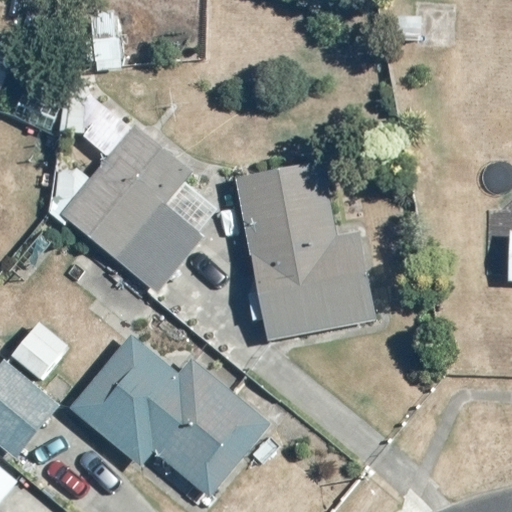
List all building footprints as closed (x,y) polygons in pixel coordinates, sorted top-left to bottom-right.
[(120,68),(124,14),(95,12),(91,66),(120,68)] [(220,211),(185,182),(192,174),(111,107),(84,139),(111,162),(65,217),(160,297),(206,241),(200,236),(220,211)] [(322,161),(236,177),(267,343),(378,322),(361,232),(337,236),(322,161)] [(72,347),(33,317),(6,352),(45,382),(72,347)] [(179,374),(132,334),(72,407),(142,465),(152,452),(210,499),(273,424),(193,358),(179,374)] [(61,409),(4,363),(0,368),(0,446),(19,462),(61,409)] [(0,509),(21,484),(0,467),(0,509)]
